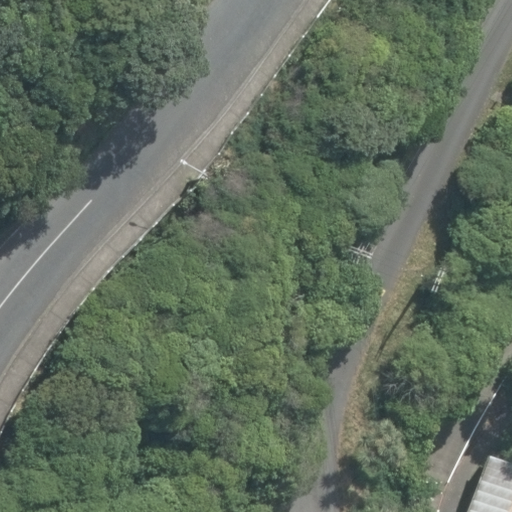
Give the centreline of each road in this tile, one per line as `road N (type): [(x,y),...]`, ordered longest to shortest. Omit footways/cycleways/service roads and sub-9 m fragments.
road 1 (residential): [(511,5),(388,244),(339,372),(331,511)]
road 2 (residential): [(249,0),(0,297)]
